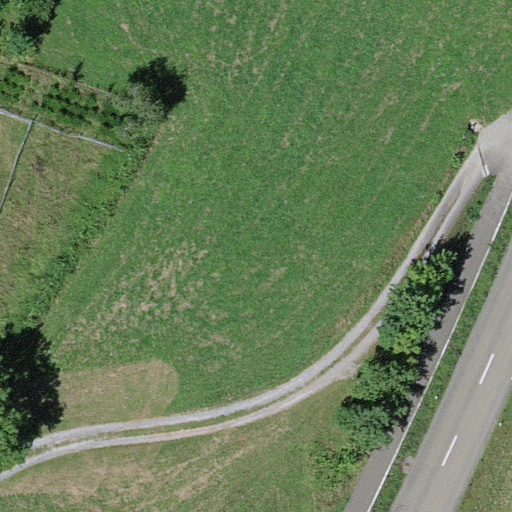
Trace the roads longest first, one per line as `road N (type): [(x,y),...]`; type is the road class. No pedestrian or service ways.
road 1 (track): [(0,465),(78,436),(169,426),(279,400),(370,336),(476,156),(511,134)]
road 2 (secondary): [(421,511),(511,310)]
